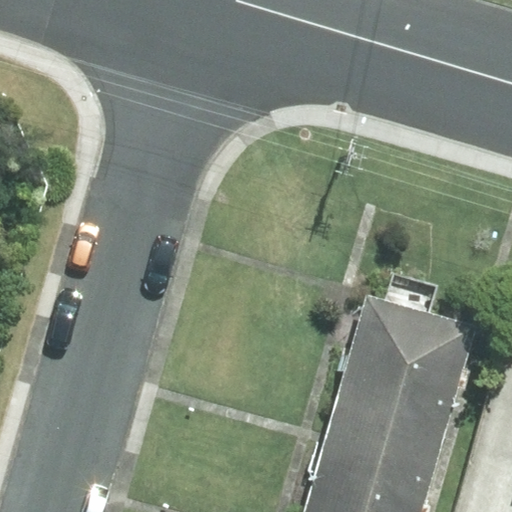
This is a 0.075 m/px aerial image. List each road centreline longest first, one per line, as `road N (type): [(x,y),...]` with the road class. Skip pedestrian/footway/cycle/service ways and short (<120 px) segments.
road 1 (residential): [(48,511),(198,0)]
road 2 (secondary): [(511,83),(232,0)]
